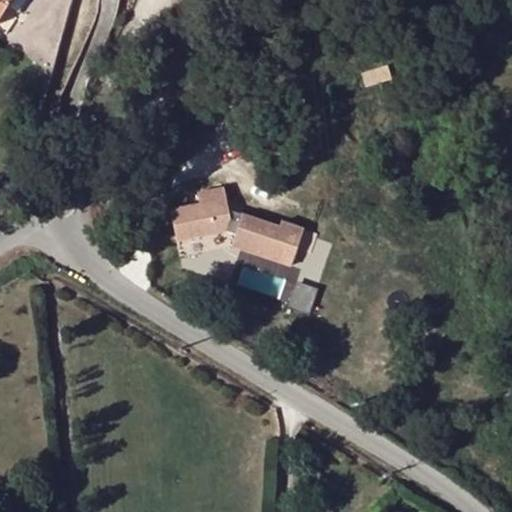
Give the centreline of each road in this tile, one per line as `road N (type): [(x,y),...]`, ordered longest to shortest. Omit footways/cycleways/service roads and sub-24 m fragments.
road 1 (unclassified): [(478,511),(303,393),(69,255),(33,224)]
road 2 (tertiary): [(33,224),(140,142),(220,51),(235,0)]
